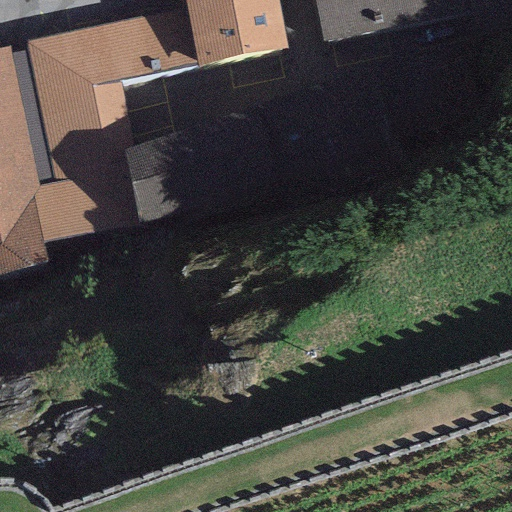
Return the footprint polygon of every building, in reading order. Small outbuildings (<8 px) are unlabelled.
[(185,0),(188,11),(199,67),(288,51),(278,0),(185,0)] [(511,0),(314,0),(323,42),(511,4),(511,0)] [(199,67),(188,11),(26,44),(67,246),(138,232),(121,149),(133,147),(120,83),(199,67)] [(0,260),(49,250),(10,47),(0,49),(0,260)] [(348,87),(275,105),(295,184),(368,166),(348,87)] [(133,147),(121,149),(138,232),(295,184),(275,105),(133,147)]
